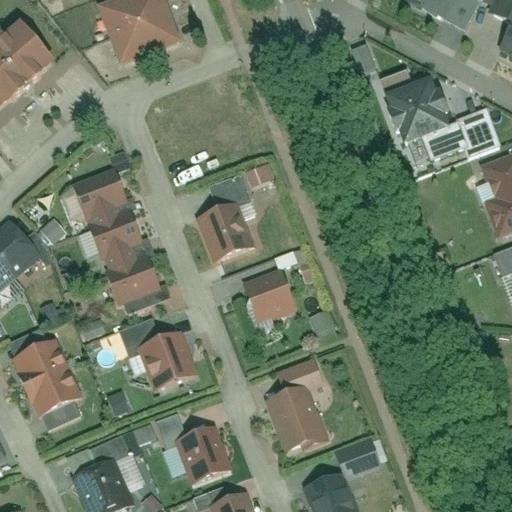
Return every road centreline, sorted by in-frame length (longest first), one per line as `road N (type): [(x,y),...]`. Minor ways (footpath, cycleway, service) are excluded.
road 1 (residential): [(480,511),(301,29)]
road 2 (residential): [(104,96),(228,360),(245,433),(278,511)]
road 3 (residential): [(301,29),(325,19),(359,23),(511,101)]
road 4 (residential): [(104,96),(301,29)]
road 5 (residential): [(0,193),(104,96)]
road 6 (residential): [(0,396),(52,511)]
